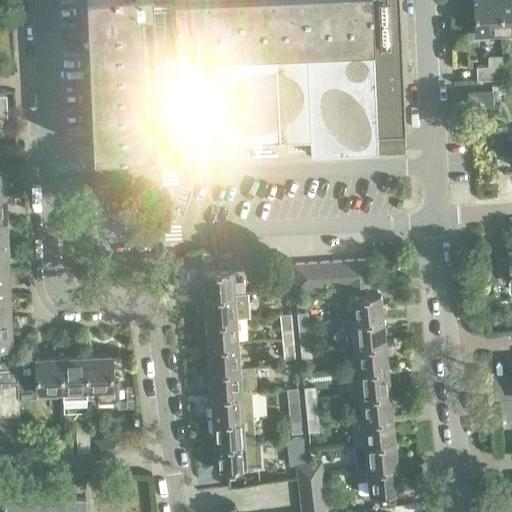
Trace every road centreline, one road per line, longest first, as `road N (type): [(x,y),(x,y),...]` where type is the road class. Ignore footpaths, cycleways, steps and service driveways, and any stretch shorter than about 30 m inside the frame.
road 1 (residential): [(44,0),(54,300),(71,313),(143,311),(159,321),(179,511)]
road 2 (residential): [(437,220),(427,0)]
road 3 (residential): [(444,348),(437,220)]
